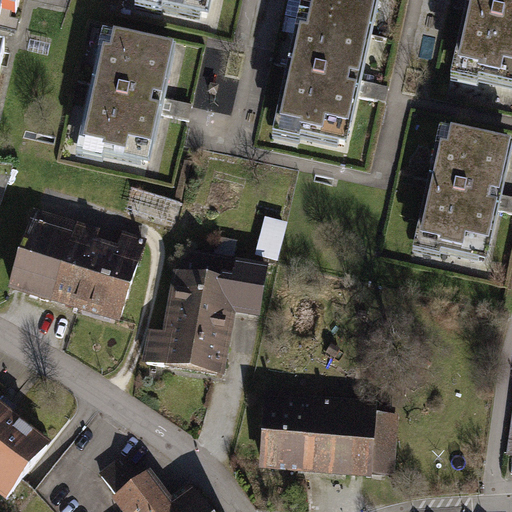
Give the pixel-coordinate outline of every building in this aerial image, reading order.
[(0,0),(0,80),(6,53),(0,51),(0,24),(1,17),(17,20),(21,0),(0,0)] [(142,0),(141,8),(209,22),(213,0),(142,0)] [(308,0),(305,17),(312,18),(310,30),(370,43),(379,0),(308,0)] [(511,0),(470,0),(455,74),(511,85),(511,0)] [(362,84),(370,43),(310,30),(307,44),(299,42),(278,143),(346,157),(359,97),(348,95),(351,82),(362,84)] [(98,58),(103,59),(85,143),(80,142),(76,161),(101,167),(103,158),(124,162),(123,166),(149,172),(160,118),(149,116),(151,105),(162,107),(172,56),(101,42),(98,58)] [(440,153),(445,154),(427,238),(422,237),(418,256),(443,262),(445,253),(466,257),(465,261),(490,267),(502,213),(491,211),(493,200),(504,202),(511,162),(511,150),(443,137),(440,153)] [(100,239),(32,219),(8,300),(118,332),(143,246),(122,240),(117,256),(97,250),(100,239)] [(287,231),(264,225),(254,264),(277,270),(287,231)] [(144,375),(221,386),(230,323),(257,327),(265,276),(238,272),(238,266),(182,258),(178,284),(171,283),(163,342),(149,340),(144,375)] [(265,398),(258,481),(369,490),(370,484),(393,486),(399,418),(376,416),(377,408),(265,398)] [(48,448),(0,409),(0,494),(7,499),(48,448)] [(111,510),(112,511),(201,511),(188,494),(171,507),(150,480),(137,490),(119,466),(98,483),(116,506),(111,510)]
